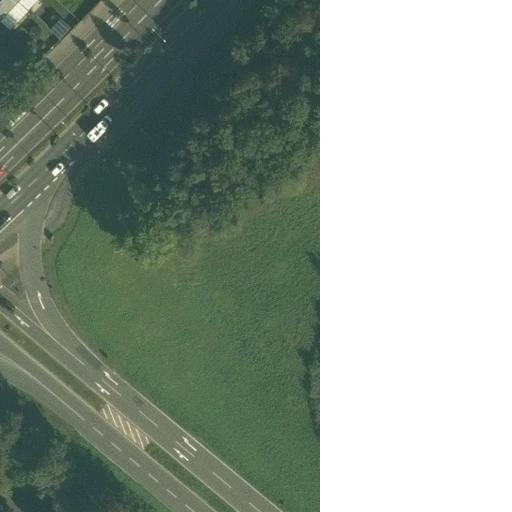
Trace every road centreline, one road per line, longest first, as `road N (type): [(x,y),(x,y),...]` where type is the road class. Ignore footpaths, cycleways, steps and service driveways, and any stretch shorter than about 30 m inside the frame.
road 1 (motorway): [(253,511),(68,354)]
road 2 (primary): [(51,162),(215,0)]
road 3 (motorway): [(68,354),(29,262),(31,213),(51,162)]
road 4 (primary): [(144,0),(0,136)]
road 5 (motorway): [(72,420),(191,511)]
